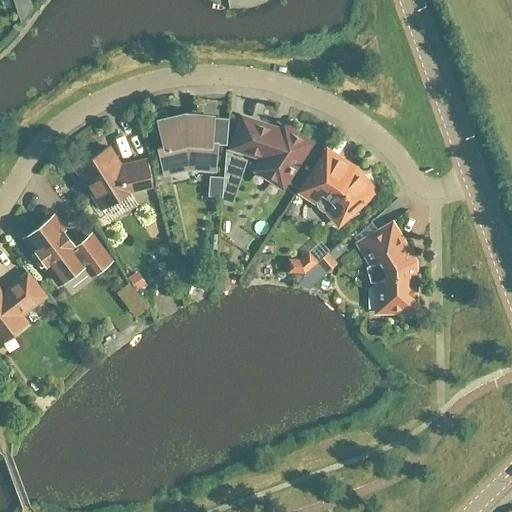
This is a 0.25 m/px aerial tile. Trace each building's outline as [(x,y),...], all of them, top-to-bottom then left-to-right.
[(28,0),(19,0),(25,16),(31,8),(28,0)] [(188,168),(212,168),(214,145),(208,145),(210,118),(184,116),(158,122),(164,148),(158,150),(164,172),(188,168)] [(259,166),(284,182),(308,145),(282,129),(280,133),(241,120),(232,148),(263,159),(259,166)] [(136,206),(128,192),(150,187),(144,161),(119,167),(107,148),(74,170),(99,210),(100,210),(109,223),(136,206)] [(325,152),(299,193),(315,203),(315,204),(315,205),(315,206),(317,209),(318,210),(318,211),(320,212),(322,213),(325,213),(327,213),(338,225),(373,193),(361,179),(358,182),(350,173),(339,166),(342,163),(325,152)] [(222,180),(220,200),(220,204),(230,205),(244,163),(223,155),(222,171),(222,180)] [(207,179),(206,199),(220,200),(222,180),(207,179)] [(74,249),(51,219),(25,239),(46,268),(46,271),(52,279),(55,280),(58,283),(84,264),(91,274),(106,262),(89,238),(74,249)] [(414,312),(413,263),(390,225),(358,245),(370,265),(365,269),(369,283),(375,283),(375,313),(414,312)] [(327,254),(316,264),(322,270),(333,261),(327,254)] [(300,264),(291,263),(291,273),(303,274),(312,266),(306,259),(300,264)] [(45,298),(26,273),(8,287),(12,292),(6,297),(0,289),(0,343),(26,323),(21,316),(27,311),(27,312),(45,298)] [(136,273),(126,279),(135,292),(144,286),(136,273)] [(124,301),(134,293),(128,284),(117,292),(124,301)]
